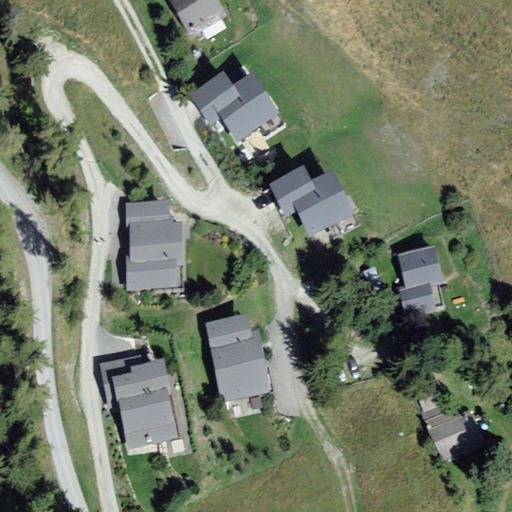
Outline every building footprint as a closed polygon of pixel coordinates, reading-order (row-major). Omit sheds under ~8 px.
[(214,0),(167,0),(189,44),(227,25),(214,0)] [(222,117),(237,139),(278,111),(252,74),(231,88),(222,75),(189,98),(208,127),(222,117)] [(304,164),(269,182),(285,212),(300,204),(315,231),(352,211),(331,171),(313,180),(304,164)] [(173,209),(127,209),(126,235),(132,235),(132,263),(127,263),(127,298),(178,298),(178,277),(185,277),(185,233),(173,233),(173,209)] [(436,251),(402,256),(407,290),(401,291),(404,311),(434,306),(431,289),(442,288),(436,251)] [(250,323),(207,332),(223,410),(270,401),(258,344),(254,344),(250,323)] [(134,383),(115,386),(129,457),(183,447),(168,370),(133,377),(134,383)] [(470,419),(431,435),(444,468),(484,452),(470,419)]
